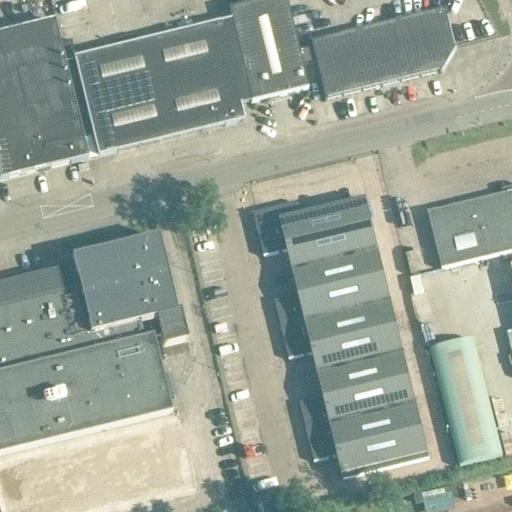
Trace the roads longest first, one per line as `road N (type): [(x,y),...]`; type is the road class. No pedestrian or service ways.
road 1 (unclassified): [(0,229),(511,106)]
road 2 (unknown): [(161,190),(211,408),(207,448),(194,461),(22,492)]
road 3 (unknown): [(217,176),(282,430)]
